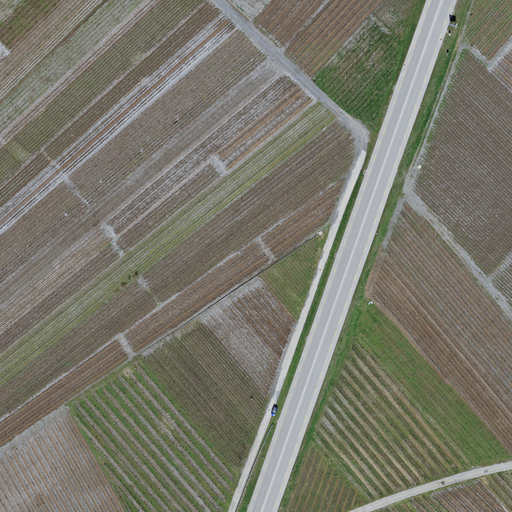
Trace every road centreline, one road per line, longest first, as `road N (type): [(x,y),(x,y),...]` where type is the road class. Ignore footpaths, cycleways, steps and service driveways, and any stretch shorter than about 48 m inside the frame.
road 1 (residential): [(217,0),(350,120),(363,147),(232,511)]
road 2 (primary): [(442,0),(261,511)]
road 3 (track): [(359,511),(511,464)]
